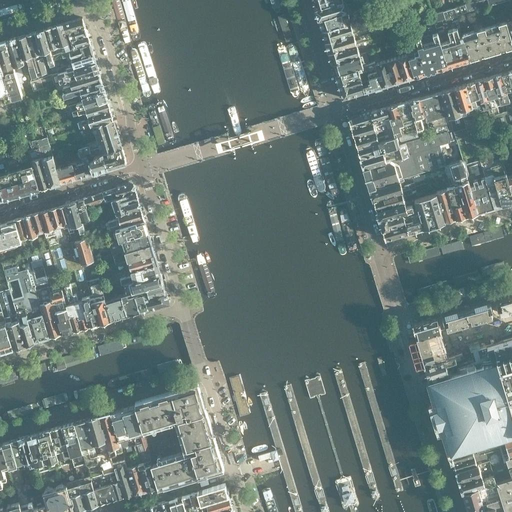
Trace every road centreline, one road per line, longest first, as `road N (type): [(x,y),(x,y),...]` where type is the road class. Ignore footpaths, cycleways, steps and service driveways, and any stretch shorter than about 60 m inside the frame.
road 1 (residential): [(0,436),(204,375)]
road 2 (residential): [(397,319),(455,511)]
road 3 (residential): [(186,306),(0,361)]
road 4 (residential): [(332,111),(511,58)]
road 5 (residential): [(145,167),(95,6)]
road 6 (residential): [(145,167),(0,209)]
road 7 (residential): [(186,306),(145,167)]
road 8 (residential): [(375,249),(332,111)]
road 9 (residential): [(511,210),(375,249)]
road 10 (residential): [(235,472),(105,511)]
